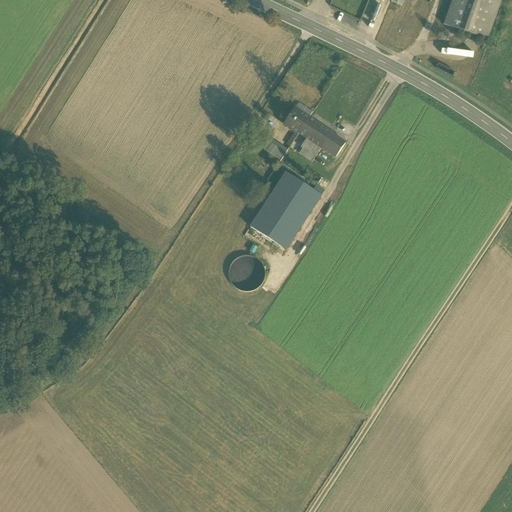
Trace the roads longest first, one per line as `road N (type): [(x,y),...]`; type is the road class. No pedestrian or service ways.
road 1 (track): [(310,26),(153,267),(78,365),(0,410)]
road 2 (track): [(312,511),(511,207)]
road 3 (tertiary): [(511,145),(399,73),(254,0)]
